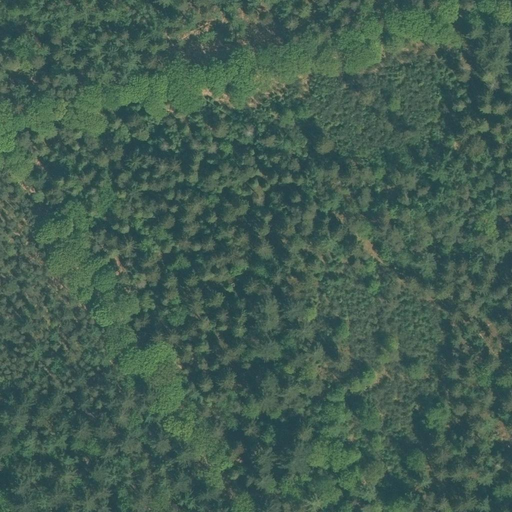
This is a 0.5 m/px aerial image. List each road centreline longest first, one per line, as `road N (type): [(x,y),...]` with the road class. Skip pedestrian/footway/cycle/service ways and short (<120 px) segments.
road 1 (track): [(0,123),(150,87),(511,288)]
road 2 (track): [(0,149),(243,511)]
road 3 (track): [(150,87),(505,0)]
